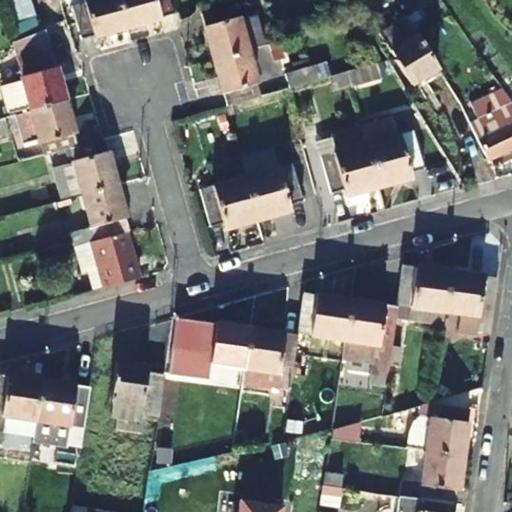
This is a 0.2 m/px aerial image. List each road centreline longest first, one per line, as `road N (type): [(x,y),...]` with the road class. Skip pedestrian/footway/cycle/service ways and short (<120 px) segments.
road 1 (unclassified): [(194,294),(509,209)]
road 2 (residential): [(509,209),(479,511)]
road 3 (residential): [(194,294),(136,66)]
road 4 (unclassified): [(0,345),(194,294)]
